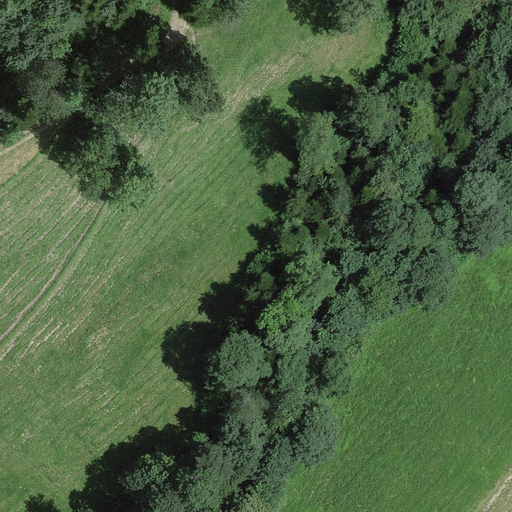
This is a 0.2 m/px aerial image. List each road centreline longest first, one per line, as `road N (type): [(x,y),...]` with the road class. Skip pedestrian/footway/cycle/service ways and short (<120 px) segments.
road 1 (track): [(251,0),(0,145)]
road 2 (track): [(319,120),(380,72),(391,52),(394,0)]
